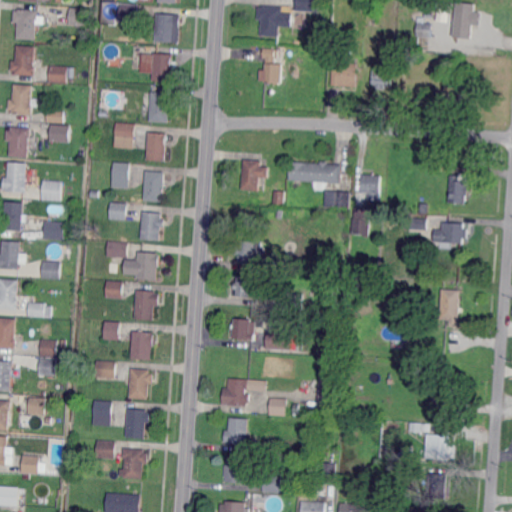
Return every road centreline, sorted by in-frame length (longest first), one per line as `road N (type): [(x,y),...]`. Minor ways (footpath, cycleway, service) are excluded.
road 1 (residential): [(220,0),(183,511)]
road 2 (residential): [(511,209),(491,511)]
road 3 (residential): [(511,136),(212,124)]
